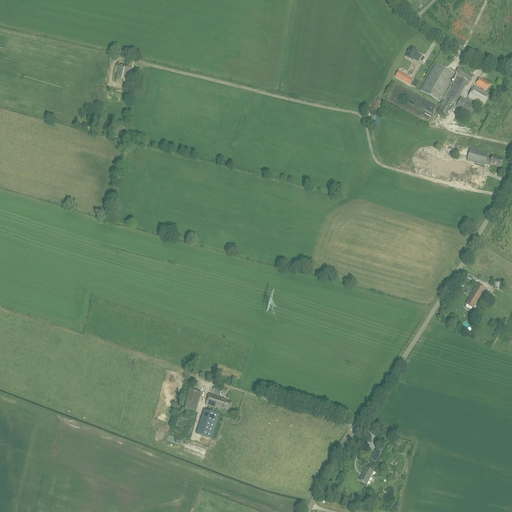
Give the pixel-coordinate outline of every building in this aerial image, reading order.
[(418,52),(411,48),(406,57),(413,60),(414,59),(418,61),(422,56),(418,54),(417,53),(418,52)] [(455,75),(436,64),(420,90),(440,102),(455,75)] [(119,66),(116,81),(128,84),(129,81),(133,82),(135,76),(130,75),(132,69),(119,66)] [(456,72),(471,81),(473,77),(459,68),(456,72)] [(456,102),(467,82),(458,76),(438,111),(446,115),(454,101),(456,102)] [(482,88),(481,91),(474,87),(466,101),(462,98),(456,107),(472,116),(477,107),(472,104),(474,101),(483,106),(489,96),(482,92),(484,89),(487,91),(491,84),(480,78),(476,85),(482,88)] [(470,166),(472,167),(474,163),(485,166),(486,161),(491,163),(490,164),(500,167),(502,160),(492,157),(492,159),(487,157),(488,154),(471,149),(467,161),(471,162),(470,166)] [(498,279),(495,281),(495,286),(499,288),(503,286),(503,281),(498,279)] [(487,289),(477,284),(470,297),(471,297),(466,305),(474,309),(478,301),(479,302),(487,289)] [(218,396),(218,397),(209,394),(206,404),(221,410),(221,408),(229,411),(231,403),(224,400),(225,399),(220,397),(223,389),(215,387),(213,394),(218,396)] [(201,393),(190,390),(185,410),(196,412),(201,393)] [(212,439),(219,414),(204,410),(197,435),(212,439)] [(376,461),(382,451),(375,448),(370,458),(376,461)] [(374,472),(366,467),(359,480),(367,485),(374,472)]
